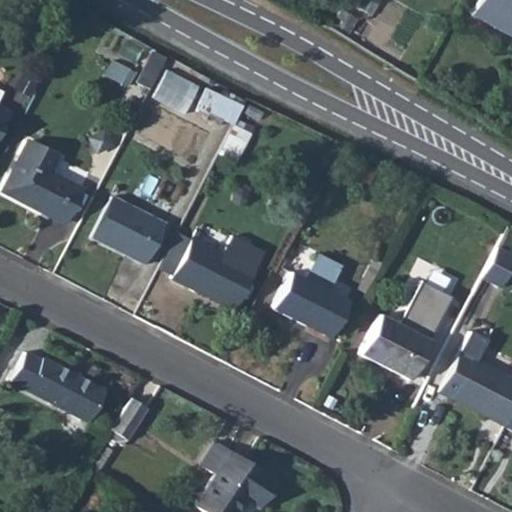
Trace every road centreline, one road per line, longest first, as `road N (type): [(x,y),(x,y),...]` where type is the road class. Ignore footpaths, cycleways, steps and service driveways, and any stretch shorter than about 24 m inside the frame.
road 1 (residential): [(0,274),(393,480)]
road 2 (tertiary): [(511,185),(168,0)]
